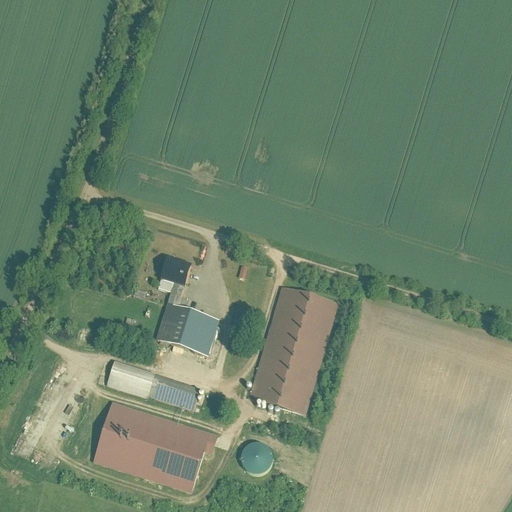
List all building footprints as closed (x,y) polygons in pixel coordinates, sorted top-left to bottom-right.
[(191,271),(166,264),(161,283),(185,290),(191,271)] [(248,271),(242,270),(239,281),(245,283),(248,271)] [(171,290),(159,286),(157,292),(169,296),(171,290)] [(177,310),(183,293),(173,289),(167,307),(177,310)] [(339,307),(281,290),(249,404),(307,420),(339,307)] [(167,307),(155,344),(209,362),(221,324),(177,310),(167,307)] [(108,390),(194,417),(198,402),(192,400),(195,391),(115,366),(108,390)] [(216,449),(219,438),(113,405),(94,466),(192,497),(208,446),(216,449)] [(271,454),(268,450),(263,447),(259,446),(253,447),(248,449),(245,453),(242,457),(242,463),(243,468),(246,472),(250,475),(255,477),(260,477),(264,475),(268,473),(271,468),(273,464),(273,459),(271,454)]
